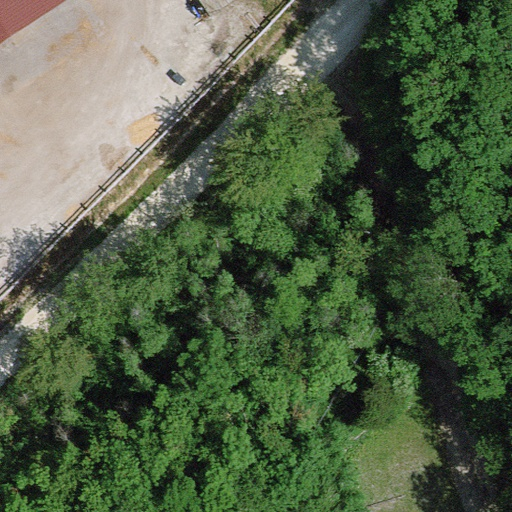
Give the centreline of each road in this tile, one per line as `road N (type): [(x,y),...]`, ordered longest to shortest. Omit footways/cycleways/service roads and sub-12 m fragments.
road 1 (track): [(382,0),(0,367)]
road 2 (track): [(487,511),(330,47)]
